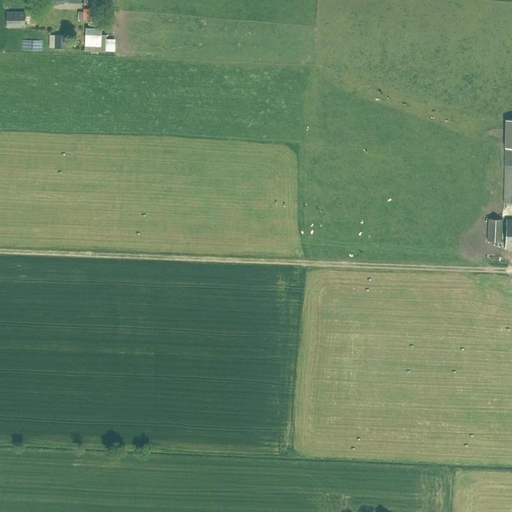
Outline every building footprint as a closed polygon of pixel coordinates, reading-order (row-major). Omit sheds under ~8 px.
[(81,0),(81,12),(89,12),(89,0),(81,0)] [(89,0),(89,25),(101,25),(101,0),(89,0)] [(6,12),(6,27),(25,27),(25,12),(6,12)] [(84,51),(105,52),(105,50),(114,51),(115,39),(105,39),(106,35),(101,34),(101,28),(85,28),(84,51)] [(54,48),(67,48),(67,45),(69,45),(69,41),(67,41),(67,35),(54,34),(54,48)] [(511,147),(505,147),(503,203),(511,203),(511,147)] [(501,241),(502,219),(488,218),(487,240),(501,241)] [(511,219),(505,219),(503,248),(511,248),(511,219)]
